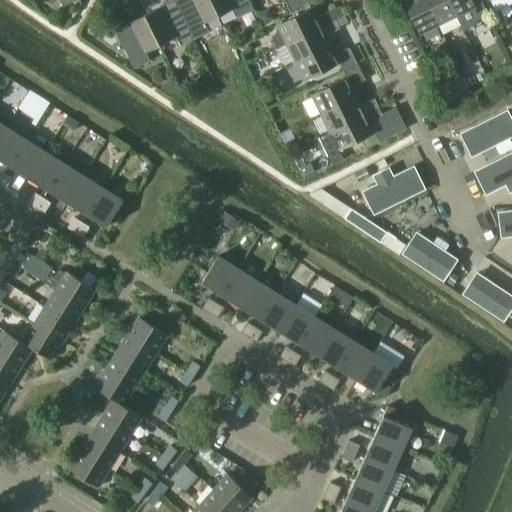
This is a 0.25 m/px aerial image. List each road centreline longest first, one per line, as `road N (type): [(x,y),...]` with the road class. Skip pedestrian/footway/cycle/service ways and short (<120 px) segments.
road 1 (residential): [(469,222),(354,0)]
road 2 (residential): [(315,475),(199,406),(233,347)]
road 3 (residential): [(233,347),(345,414),(315,475)]
